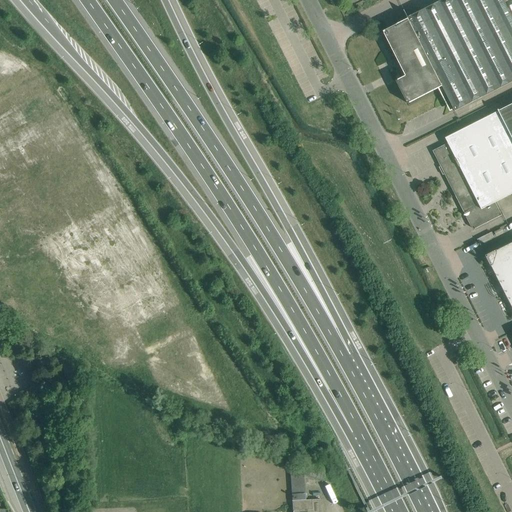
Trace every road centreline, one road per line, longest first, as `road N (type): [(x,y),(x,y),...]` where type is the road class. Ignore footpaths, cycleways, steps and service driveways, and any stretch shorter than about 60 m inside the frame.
road 1 (trunk): [(26,0),(210,217),(373,457)]
road 2 (trunk): [(86,0),(223,196),(373,457)]
road 3 (unclassified): [(511,403),(308,0)]
road 4 (trunk): [(346,359),(115,0)]
road 5 (trunk): [(346,359),(307,261),(164,0)]
road 6 (trunk): [(423,511),(346,359)]
